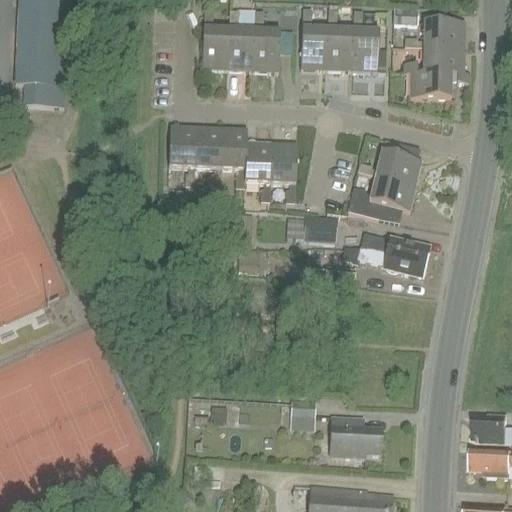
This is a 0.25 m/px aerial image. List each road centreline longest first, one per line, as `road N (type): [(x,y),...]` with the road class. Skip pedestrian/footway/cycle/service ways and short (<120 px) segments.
road 1 (residential): [(486,158),(333,121),(182,106),(171,84),(172,13)]
road 2 (tertiary): [(437,511),(443,403),(486,158)]
road 3 (tertiary): [(486,158),(494,0)]
